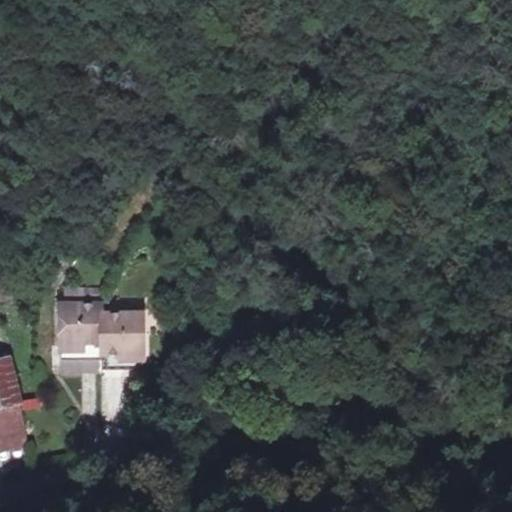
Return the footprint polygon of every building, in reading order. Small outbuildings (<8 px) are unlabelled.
[(346,271),(331,305),(374,324),(389,291),(346,271)] [(66,286),(66,301),(101,300),(100,285),(66,286)] [(66,301),(60,301),(63,371),(83,371),(83,365),(83,356),(103,356),(103,351),(103,341),(101,310),(101,300),(66,301)] [(142,308),(101,310),(103,341),(103,351),(103,356),(104,366),(145,364),(142,308)] [(0,356),(0,405),(22,400),(10,354),(0,356)] [(83,365),(104,364),(103,356),(83,356),(83,365)] [(22,400),(0,405),(0,449),(31,440),(22,400)]
